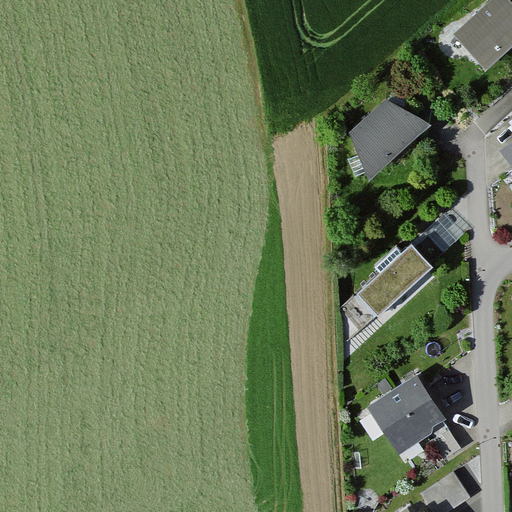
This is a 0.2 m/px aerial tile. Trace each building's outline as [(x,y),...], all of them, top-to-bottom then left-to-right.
[(489,0),(450,37),(485,73),(511,47),(511,6),(506,0),(489,0)] [(368,179),(428,125),(384,101),(347,134),(368,179)] [(511,140),(499,151),(511,167),(511,122),(508,125),(511,129),(511,140)] [(357,293),(378,316),(430,267),(408,244),(399,252),(396,248),(374,269),(378,274),(357,293)] [(366,407),(396,455),(445,424),(415,377),(366,407)] [(421,490),(435,511),(442,511),(472,494),(455,468),(421,490)]
